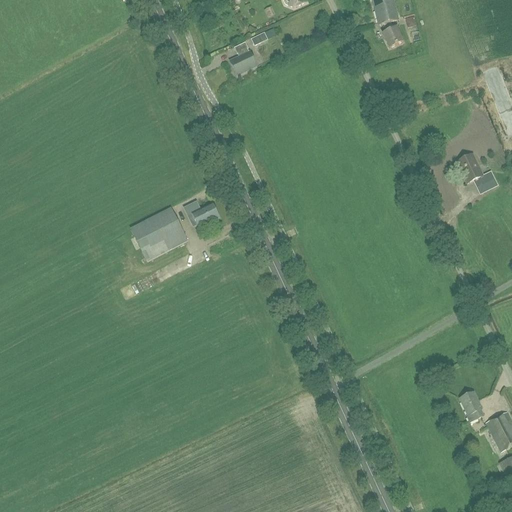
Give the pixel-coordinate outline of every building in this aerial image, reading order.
[(282,0),(285,6),(294,9),(306,4),(304,0),(282,0)] [(371,0),(378,26),(381,25),(390,23),(398,21),(393,0),(371,0)] [(412,28),(421,26),(419,18),(410,20),(412,28)] [(390,23),(381,25),(386,34),(382,35),(389,49),(403,43),(396,29),(393,30),(390,23)] [(254,47),(267,41),(264,35),(251,41),(254,47)] [(248,53),(247,50),(248,50),(245,44),(234,49),(237,55),(239,58),(229,62),(237,77),(256,67),(249,53),(248,53)] [(483,177),(472,156),(456,163),(467,185),(477,180),(480,187),(495,180),(491,173),(483,177)] [(190,222),(194,220),(199,229),(219,219),(212,205),(201,211),(197,203),(184,210),(190,222)] [(181,231),(170,210),(130,230),(147,263),(187,242),(181,231)] [(469,425),(476,421),(483,417),(480,411),(482,411),(473,393),(459,400),(467,416),(465,417),(469,425)] [(501,454),(511,448),(511,423),(506,413),(486,424),(501,454)] [(508,483),(511,480),(511,457),(498,464),(508,483)]
